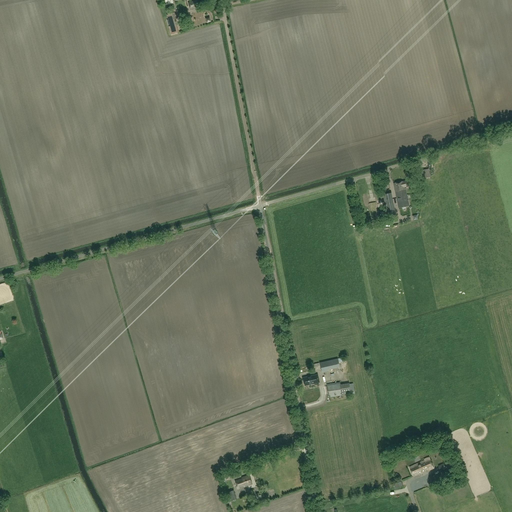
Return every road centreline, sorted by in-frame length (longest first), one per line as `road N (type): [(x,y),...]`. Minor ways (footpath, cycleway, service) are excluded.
road 1 (unclassified): [(317,511),(260,205)]
road 2 (unclassified): [(0,278),(260,205)]
road 3 (unclassified): [(260,205),(222,5)]
